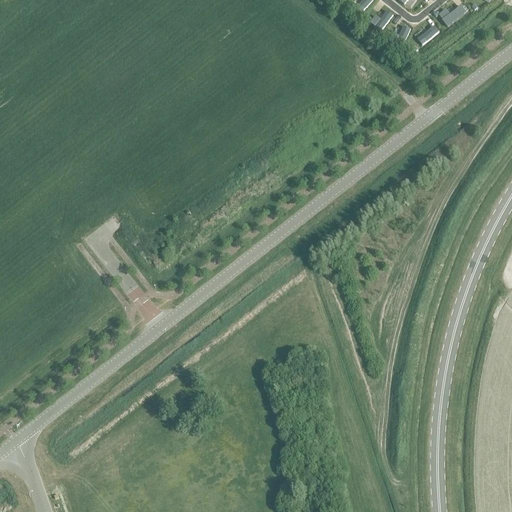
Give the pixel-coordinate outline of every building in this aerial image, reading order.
[(360,15),(374,0),(363,0),(354,10),(360,15)] [(442,21),(447,28),(466,13),(460,6),(450,14),(446,10),(439,16),(442,20),(442,21)] [(380,33),(392,16),(387,12),(380,21),(375,17),(370,24),(374,28),(374,29),(380,33)] [(417,39),(423,46),(439,32),(433,25),(417,39)] [(401,49),(410,30),(403,26),(398,36),(392,33),(388,42),(394,45),(394,46),(401,49)]
